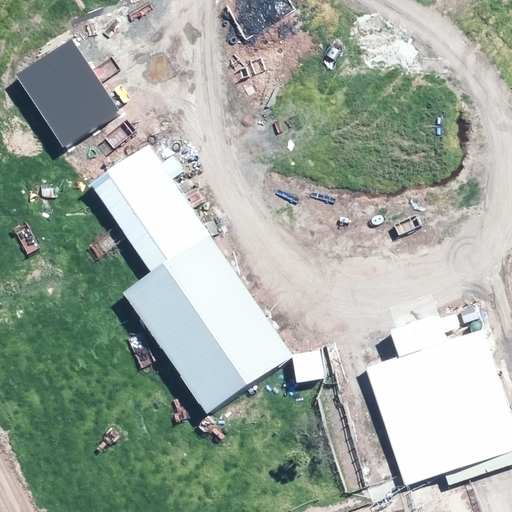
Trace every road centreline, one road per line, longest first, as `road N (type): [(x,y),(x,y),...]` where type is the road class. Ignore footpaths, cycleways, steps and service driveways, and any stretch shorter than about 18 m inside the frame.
road 1 (track): [(467,260),(335,274),(275,228),(244,183),(219,122),(212,0)]
road 2 (track): [(380,0),(466,53),(508,152)]
